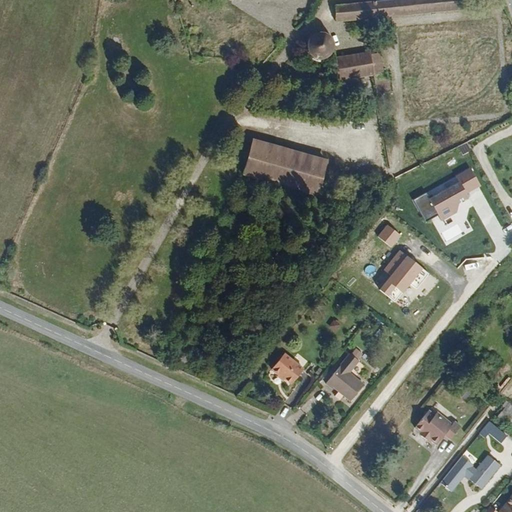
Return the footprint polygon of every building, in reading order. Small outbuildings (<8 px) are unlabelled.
[(356,33),(455,23),(453,8),(328,18),(329,34),(356,33)] [(316,43),(308,45),(307,46),(303,50),(301,55),(301,61),(303,65),(306,69),(312,72),(316,72),(321,71),(325,68),(328,64),(329,59),(329,54),(327,49),(321,45),(316,43)] [(332,92),(367,86),(366,84),(363,67),(362,65),(330,70),(332,92)] [(363,67),(366,84),(376,82),(373,65),(363,67)] [(329,159),(253,140),(243,176),(319,195),(329,159)] [(427,194),(416,200),(428,222),(439,216),(443,222),(462,211),(459,205),(471,198),(468,193),(481,187),(471,169),(457,176),(461,183),(430,200),(427,194)] [(284,366),(272,383),(292,396),(303,381),(284,366)] [(349,366),(328,395),(340,403),(336,408),(341,411),(345,406),(352,412),(364,395),(351,385),(359,373),(349,366)] [(511,415),(505,409),(492,424),(501,431),(511,416),(511,415)] [(428,419),(415,435),(421,441),(419,444),(427,450),(430,447),(436,452),(443,442),(451,448),(462,433),(454,427),(451,431),(437,420),(434,423),(428,419)] [(488,431),(477,445),(482,448),(487,442),(499,450),(504,443),(488,431)] [(460,465),(438,492),(449,500),(462,483),(480,496),(496,473),(483,464),(472,478),(468,475),(470,473),(460,465)] [(511,511),(511,498),(503,511),(511,511)]
